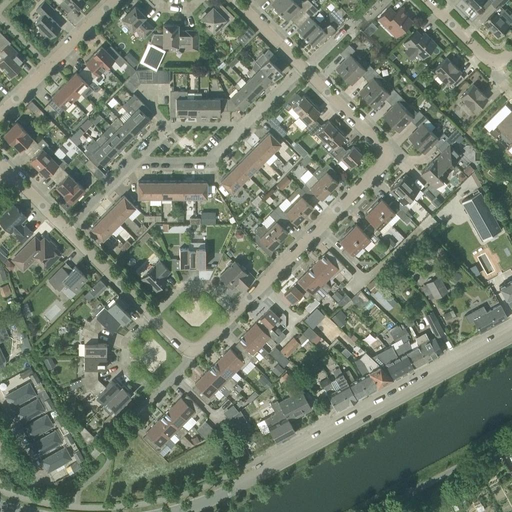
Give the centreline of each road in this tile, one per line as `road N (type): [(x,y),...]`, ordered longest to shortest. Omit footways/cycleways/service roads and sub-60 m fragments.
road 1 (tertiary): [(177,511),(511,336)]
road 2 (residential): [(234,312),(380,164),(375,146),(303,70)]
road 3 (residential): [(112,0),(0,113)]
road 4 (unclassified): [(377,511),(511,436)]
road 5 (residential): [(134,161),(208,161),(243,125)]
road 6 (residential): [(134,161),(168,127),(243,125)]
road 7 (residential): [(64,231),(151,315)]
